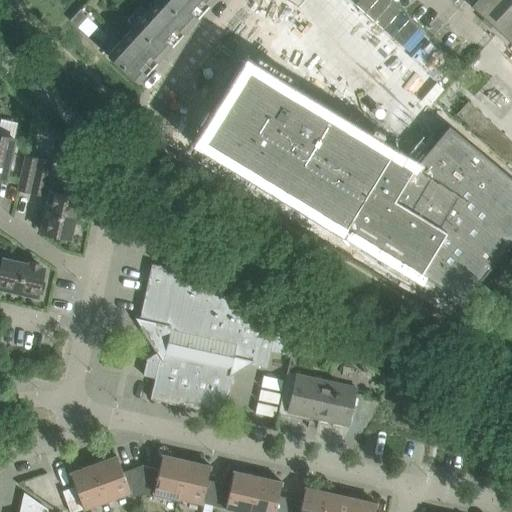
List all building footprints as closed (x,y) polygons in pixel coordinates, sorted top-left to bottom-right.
[(126,20),(133,26),(163,54),(190,26),(162,0),(157,0),(147,12),(140,5),(126,20)] [(162,0),(190,26),(213,0),(162,0)] [(511,44),(511,0),(477,0),(471,7),(511,44)] [(87,17),(79,10),(69,21),(77,28),(87,17)] [(137,83),(163,54),(133,26),(107,55),(137,83)] [(277,81),(244,164),(486,313),(511,267),(511,176),(459,129),(433,176),(277,81)] [(456,114),(478,134),(490,122),(468,102),(456,114)] [(0,178),(5,179),(14,138),(0,135),(0,178)] [(50,161),(26,156),(18,191),(42,196),(50,161)] [(63,185),(53,182),(42,232),(55,235),(55,238),(64,240),(64,237),(69,238),(75,211),(78,212),(80,203),(77,202),(78,197),(61,194),(63,185)] [(3,259),(2,260),(0,259),(0,287),(37,296),(38,291),(41,292),(43,283),(40,282),(43,268),(39,267),(40,264),(30,262),(30,265),(3,259)] [(167,329),(170,329),(183,271),(151,264),(138,322),(167,329)] [(183,271),(170,329),(201,336),(211,292),(214,278),(183,271)] [(245,299),(211,292),(201,336),(236,344),(243,311),(246,298),(245,297),(245,299)] [(243,311),(236,344),(232,360),(242,362),(266,368),(270,352),(289,356),(297,323),(243,311)] [(170,329),(167,329),(164,341),(162,352),(195,360),(234,369),(237,367),(242,362),(232,360),(236,344),(201,336),(170,329)] [(185,407),(195,360),(162,352),(160,352),(160,353),(158,353),(157,352),(146,359),(146,360),(143,375),(154,378),(150,399),(185,407)] [(234,369),(195,360),(185,407),(224,416),(234,369)] [(329,382),(287,372),(277,413),(310,421),(311,417),(347,425),(355,393),(355,389),(356,388),(354,387),(339,384),(329,382)] [(263,376),(261,387),(280,391),(283,380),(263,376)] [(260,389),(258,400),(277,405),(280,393),(260,389)] [(257,402),(255,413),(274,418),(277,406),(257,402)] [(154,492),(177,498),(186,460),(172,457),(173,452),(157,449),(154,461),(160,463),(159,469),(142,465),(142,494),(153,497),(154,492)] [(116,456),(93,464),(107,500),(129,492),(131,498),(142,494),(142,465),(122,472),(116,456)] [(177,498),(213,506),(218,482),(207,480),(210,466),(186,460),(177,498)] [(69,511),(74,511),(107,500),(93,464),(70,473),(75,486),(62,491),(68,508),(69,511)] [(213,506),(241,511),(249,511),(257,476),(233,471),(230,485),(218,482),(213,506)] [(249,511),(286,511),(290,499),(278,496),(281,482),(257,476),(249,511)] [(286,511),(324,511),(329,493),(305,487),(302,501),(290,499),(286,511)] [(324,511),(349,511),(352,498),(329,493),(324,511)] [(22,501),(19,511),(46,511),(47,510),(30,497),(22,501)] [(374,511),(376,503),(352,498),(349,511),(374,511)]
